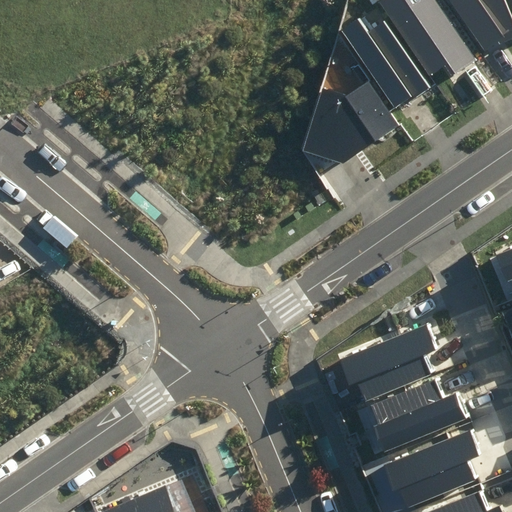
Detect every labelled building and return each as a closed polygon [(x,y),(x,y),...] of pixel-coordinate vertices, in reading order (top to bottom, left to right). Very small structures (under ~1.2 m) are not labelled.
[(385,0),(435,68),(450,57),(457,66),(481,48),(445,0),(385,0)] [(511,0),(460,0),(490,45),(500,35),(511,31),(511,0)] [(365,11),(345,24),(399,101),(431,78),(387,16),(374,25),(365,11)] [(327,82),(310,143),(350,152),(399,119),(371,76),(358,88),(327,82)] [(433,318),(350,351),(361,378),(368,375),(374,390),(436,365),(430,351),(445,345),(433,318)] [(376,415),(386,441),(470,407),(458,380),(444,386),(438,372),(376,397),(382,412),(376,415)] [(476,425),(393,459),(403,485),(410,482),(416,497),(478,472),(472,458),(487,452),(476,425)] [(88,511),(181,511),(179,504),(184,502),(175,477),(88,511)] [(511,511),(504,493),(489,499),(484,485),(422,510),(422,511),(511,511)]
